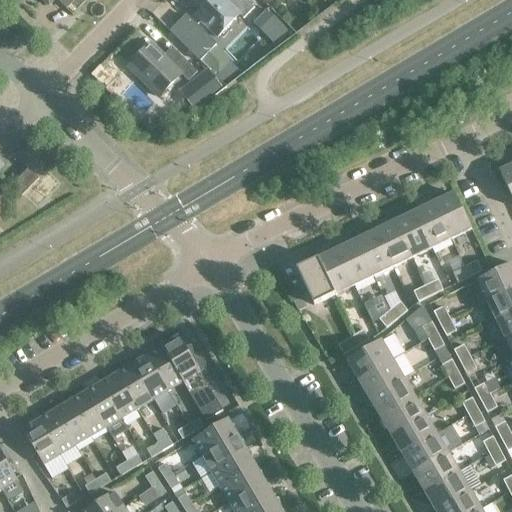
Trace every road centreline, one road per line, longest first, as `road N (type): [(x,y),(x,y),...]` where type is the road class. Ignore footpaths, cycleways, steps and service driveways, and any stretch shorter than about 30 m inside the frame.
road 1 (residential): [(210,265),(511,120)]
road 2 (residential): [(355,511),(210,265)]
road 3 (residential): [(0,396),(210,265)]
road 4 (residential): [(210,265),(42,100)]
road 5 (unclassified): [(42,100),(147,0)]
